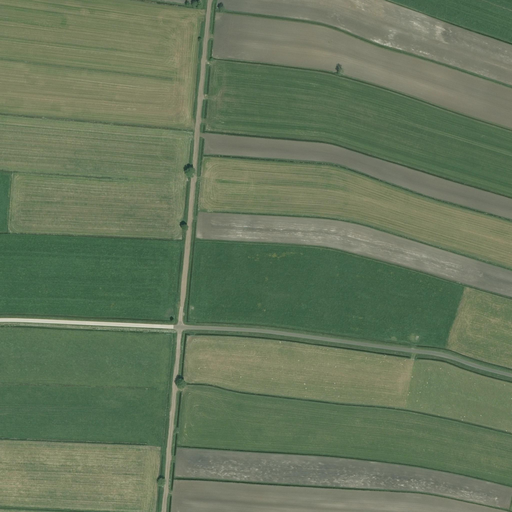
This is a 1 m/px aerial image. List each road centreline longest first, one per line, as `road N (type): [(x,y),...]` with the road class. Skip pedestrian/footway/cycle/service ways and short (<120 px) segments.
road 1 (unclassified): [(511,375),(430,352),(246,329),(0,321)]
road 2 (track): [(163,511),(209,0)]
